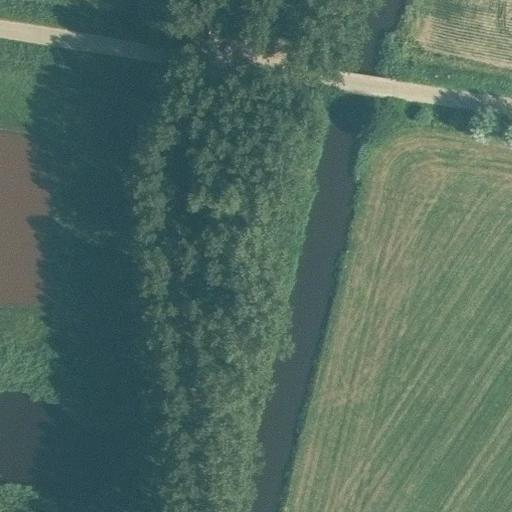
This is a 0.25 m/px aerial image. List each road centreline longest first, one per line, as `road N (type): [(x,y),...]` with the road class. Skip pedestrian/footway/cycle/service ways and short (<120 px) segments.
road 1 (unclassified): [(0,32),(319,79)]
road 2 (unclassified): [(511,110),(319,79)]
